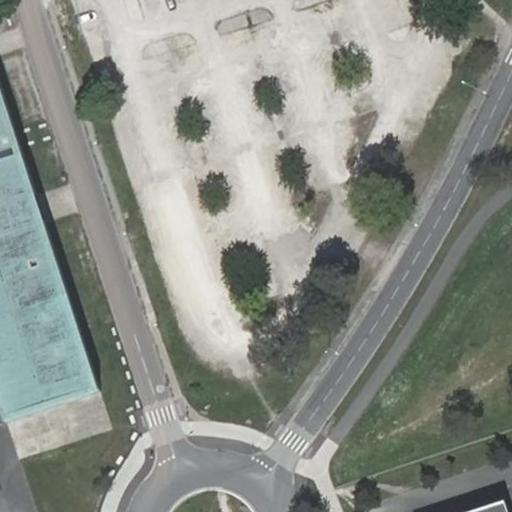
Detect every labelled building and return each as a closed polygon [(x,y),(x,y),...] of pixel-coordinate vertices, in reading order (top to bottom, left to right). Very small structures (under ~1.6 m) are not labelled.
[(69,0),(72,10),(111,0),(69,0)] [(190,0),(199,24),(273,0),(190,0)] [(351,0),(381,111),(460,91),(446,35),(395,48),(383,0),(351,0)] [(153,8),(88,30),(107,86),(172,64),(153,8)] [(267,48),(307,187),(367,170),(327,30),(267,48)] [(0,401),(7,424),(20,420),(96,396),(102,394),(77,317),(74,306),(62,269),(48,224),(42,226),(38,212),(33,199),(39,198),(38,195),(23,149),(18,134),(0,76),(0,401)] [(259,85),(198,104),(242,247),(303,228),(259,85)] [(114,110),(143,231),(204,216),(174,95),(114,110)] [(43,211),(39,198),(33,199),(38,212),(42,226),(48,224),(43,211)] [(157,245),(186,364),(247,349),(218,230),(157,245)]
